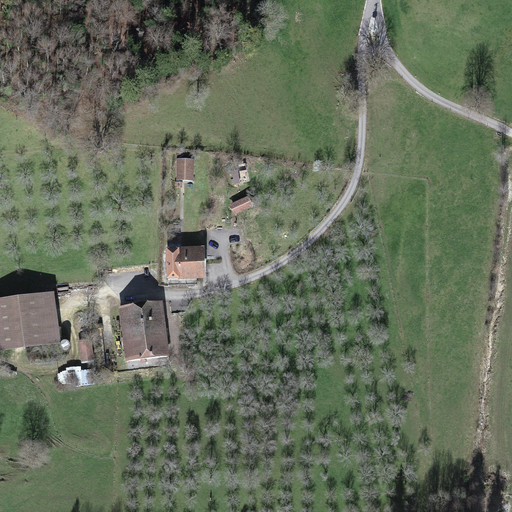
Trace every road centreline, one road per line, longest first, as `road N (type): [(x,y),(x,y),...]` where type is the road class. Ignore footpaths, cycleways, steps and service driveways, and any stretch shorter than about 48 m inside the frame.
road 1 (track): [(117,292),(136,286),(191,294),(251,278),(323,228),(358,173),(363,39),(374,8)]
road 2 (track): [(374,8),(397,69),(426,95),(459,115),(511,121)]
